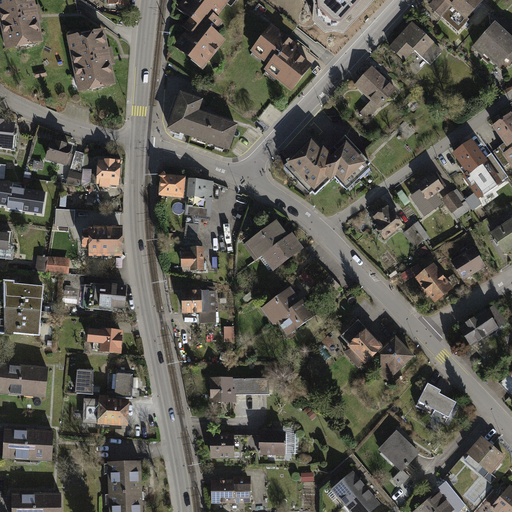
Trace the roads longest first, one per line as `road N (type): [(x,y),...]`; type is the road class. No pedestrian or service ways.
road 1 (secondary): [(187,511),(142,277),(138,144)]
road 2 (residential): [(404,0),(241,174)]
road 3 (residential): [(328,231),(511,94)]
road 4 (residential): [(138,144),(66,127),(0,97)]
road 5 (secondary): [(138,144),(150,0)]
road 6 (residential): [(328,231),(422,335)]
road 7 (residential): [(422,335),(511,426)]
